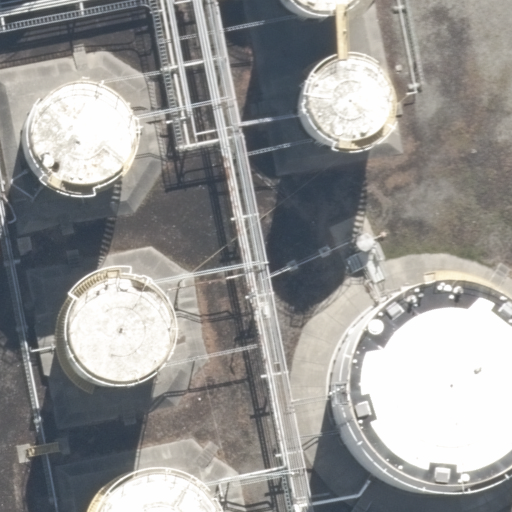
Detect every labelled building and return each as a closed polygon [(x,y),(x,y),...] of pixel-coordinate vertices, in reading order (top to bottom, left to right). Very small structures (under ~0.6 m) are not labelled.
[(276,0),(282,10),(293,19),(307,24),(321,25),(334,20),(345,12),(353,1),(353,0),(276,0)] [(369,80),(358,73),(344,69),(331,70),(317,75),(307,85),(300,98),(297,112),(300,126),(307,139),(319,148),(332,153),(347,153),(360,149),(371,141),(378,130),(382,117),(382,103),(377,91),(369,80)] [(100,101),(83,94),(65,95),(49,100),(36,110),(27,124),(22,140),(22,156),(28,172),(38,185),(51,194),(67,199),(86,198),(103,191),(116,179),(125,163),(127,145),(124,128),(115,112),(100,101)] [(138,296),(121,290),(102,290),(87,295),(73,305),(64,319),(59,335),(59,351),(65,367),(75,380),(89,390),(105,394),(123,394),(140,387),(153,375),(162,359),(165,341),(161,323),(152,307),(138,296)] [(511,321),(506,314),(475,296),(441,290),(406,294),(375,310),(350,335),(335,366),(331,400),(338,434),(356,464),(382,487),(415,500),(450,502),(485,492),(511,472),(511,321)] [(207,511),(201,502),(184,489),(164,482),(143,483),(123,489),(106,502),(99,511),(207,511)]
